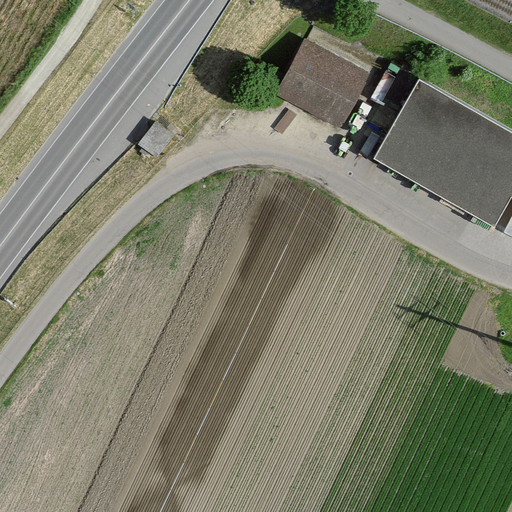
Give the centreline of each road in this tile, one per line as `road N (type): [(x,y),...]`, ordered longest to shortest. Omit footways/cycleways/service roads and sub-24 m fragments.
road 1 (track): [(0,364),(118,218),(187,173),(241,153),(313,164),(469,260),(511,275)]
road 2 (trunk): [(188,0),(0,246)]
road 3 (track): [(0,136),(96,0)]
road 4 (unclassified): [(511,73),(378,0)]
